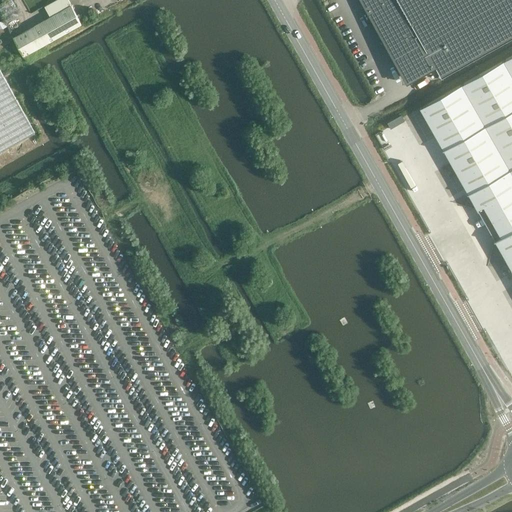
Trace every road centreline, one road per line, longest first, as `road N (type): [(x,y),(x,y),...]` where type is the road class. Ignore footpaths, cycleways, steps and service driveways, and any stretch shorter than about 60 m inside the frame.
road 1 (unclassified): [(495,390),(273,0)]
road 2 (unknown): [(223,511),(239,502),(239,491),(72,196),(43,196)]
road 3 (unknown): [(220,511),(43,196)]
road 4 (unknown): [(22,208),(190,511)]
road 5 (unknown): [(0,223),(160,511)]
road 6 (unknown): [(129,511),(0,277)]
road 7 (unknown): [(0,335),(96,511)]
road 8 (unknown): [(0,390),(65,511)]
